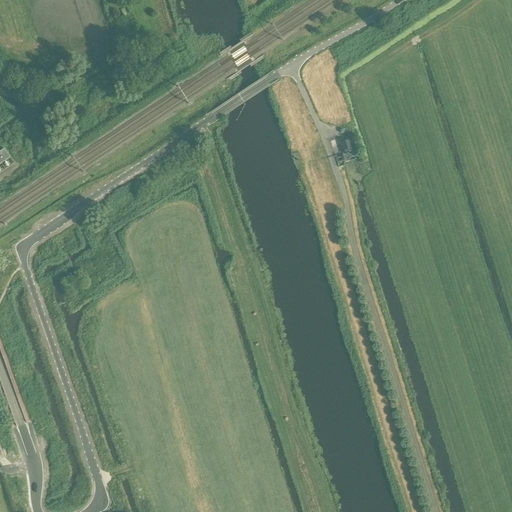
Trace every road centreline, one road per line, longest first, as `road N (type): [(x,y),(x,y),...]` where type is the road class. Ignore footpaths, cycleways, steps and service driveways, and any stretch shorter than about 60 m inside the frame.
road 1 (unclassified): [(92,511),(100,484),(31,282),(28,248),(268,79),(400,0)]
road 2 (tertiary): [(38,511),(35,465),(0,363)]
